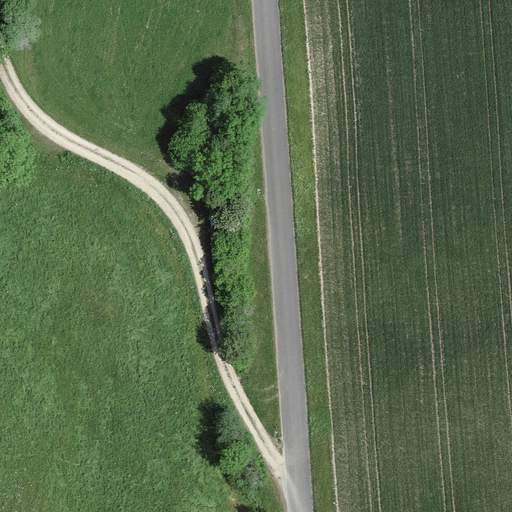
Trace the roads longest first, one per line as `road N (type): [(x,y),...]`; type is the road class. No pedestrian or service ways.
road 1 (track): [(0,38),(18,99),(44,127),(151,186),(175,212),(244,410),(267,448),(298,473)]
road 2 (tertiary): [(301,511),(267,0)]
